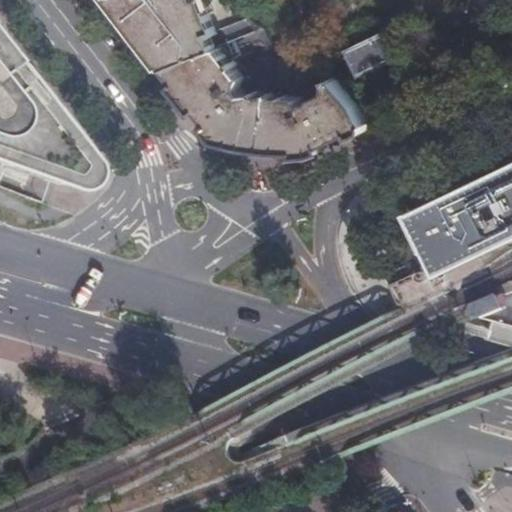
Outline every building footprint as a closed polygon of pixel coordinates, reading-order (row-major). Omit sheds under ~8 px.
[(118,0),(170,66),(268,26),(233,0),(118,0)] [(227,137),(268,146),(273,93),(257,91),(247,93),(241,87),(244,80),(250,82),(251,79),(245,77),(237,65),(240,63),(237,59),(275,42),(268,26),(170,66),(192,93),(227,137)] [(347,49),(357,68),(377,60),(379,65),(400,56),(387,30),(347,49)] [(0,166),(63,188),(70,188),(78,186),(83,182),(89,175),(89,167),(88,163),(85,156),(79,148),(81,147),(0,43),(0,166)] [(330,72),(317,65),(312,73),(324,81),(330,72)] [(273,93),(268,146),(306,147),(318,146),(322,144),(371,122),(363,103),(349,88),(339,74),(330,78),(333,81),(329,90),(314,95),(314,99),(303,102),(303,97),(273,93)] [(410,209),(415,222),(429,253),(386,273),(396,294),(511,241),(511,163),(495,171),(471,182),(435,198),(410,209)] [(511,241),(396,294),(485,337),(486,326),(511,331),(511,241)]
